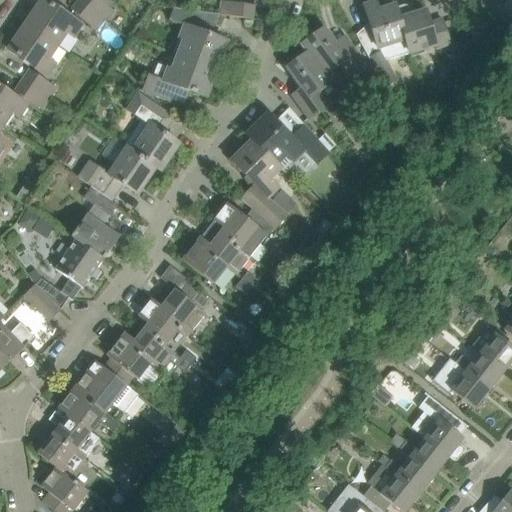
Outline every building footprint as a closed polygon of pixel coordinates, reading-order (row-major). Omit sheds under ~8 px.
[(44,0),(41,0),(25,24),(57,46),(66,32),(73,37),(81,25),(44,0)] [(95,31),(104,21),(80,0),(79,0),(71,10),(95,31)] [(113,10),(100,0),(80,0),(104,21),(113,10)] [(252,19),(253,5),(222,1),(220,15),(252,19)] [(357,34),(356,35),(385,88),(398,81),(387,62),(410,55),(410,53),(409,53),(405,40),(405,39),(399,19),(400,19),(396,8),(395,5),(379,11),(376,2),(363,6),(369,23),(370,28),(357,35),(357,34)] [(405,6),(403,6),(396,8),(400,19),(399,19),(405,39),(405,40),(409,53),(410,53),(410,55),(432,48),(432,51),(450,45),(441,19),(429,23),(425,11),(413,15),(412,11),(411,10),(410,9),(409,8),(407,7),(406,7),(405,6)] [(216,70),(223,52),(227,42),(223,40),(202,32),(209,13),(174,9),(169,21),(184,26),(179,38),(183,40),(178,55),(216,70)] [(472,13),(468,20),(471,22),(485,30),(490,22),(472,13)] [(57,46),(25,24),(8,50),(47,76),(55,64),(48,59),(57,46)] [(365,65),(349,42),(339,49),(324,28),(302,45),(308,53),(308,52),(324,75),(325,75),(338,65),(347,78),(365,65)] [(294,57),(284,64),(287,68),(286,68),(301,89),(292,95),(308,119),(340,96),(325,75),(324,75),(308,52),(308,53),(297,61),(294,57)] [(143,92),(174,104),(180,88),(206,98),(216,70),(178,55),(172,70),(159,65),(154,77),(150,75),(143,92)] [(30,70),(22,81),(49,99),(56,87),(30,70)] [(49,99),(22,81),(14,92),(41,110),(49,99)] [(0,87),(0,124),(2,126),(12,112),(19,117),(27,105),(0,87)] [(141,119),(124,146),(126,148),(161,171),(179,144),(164,134),(175,118),(138,93),(134,100),(127,110),(141,119)] [(403,109),(401,115),(405,120),(412,119),(414,113),(410,108),(403,109)] [(268,115),(246,136),(252,141),(274,162),(280,168),(282,171),(292,161),(302,151),(315,164),(316,165),(329,152),(328,151),(317,139),(304,125),(291,138),(268,115)] [(325,132),(317,139),(328,151),(336,143),(325,132)] [(280,168),(274,162),(252,141),(231,162),(254,185),(240,199),(252,210),(273,228),(274,229),(287,214),(267,196),(277,187),(269,178),(280,168)] [(161,171),(126,148),(108,174),(90,161),(78,178),(92,187),(111,200),(122,185),(137,195),(155,168),(161,172),(161,171)] [(118,205),(111,200),(92,187),(84,199),(110,216),(118,205)] [(250,258),(273,228),(252,210),(246,218),(227,203),(213,221),(214,221),(223,229),(224,228),(234,236),(229,242),(250,258)] [(26,209),(17,224),(28,231),(34,230),(40,221),(41,219),(26,209)] [(104,259),(119,237),(86,215),(71,236),(104,259)] [(223,265),(226,267),(236,275),(250,258),(229,242),(234,236),(224,228),(223,229),(214,221),(204,233),(208,236),(204,240),(210,245),(206,251),(223,265)] [(76,240),(55,270),(69,279),(61,292),(57,298),(65,303),(68,298),(72,300),(81,287),(82,288),(103,258),(104,259),(71,236),(71,237),(76,240)] [(213,284),(223,271),(226,267),(223,265),(206,251),(210,245),(204,240),(201,237),(182,260),(213,284)] [(304,238),(296,248),(305,255),(313,245),(304,238)] [(490,244),(483,253),(489,258),(490,259),(498,250),(490,244)] [(247,273),(242,280),(252,288),(257,280),(247,273)] [(41,278),(35,285),(44,294),(53,286),(41,278)] [(252,288),(242,280),(236,287),(246,295),(252,288)] [(175,290),(162,307),(161,307),(182,323),(177,329),(187,337),(206,314),(201,310),(208,301),(186,284),(179,293),(175,290)] [(24,296),(49,321),(60,310),(44,294),(35,285),(24,296)] [(164,346),(177,329),(182,323),(161,307),(162,307),(152,299),(138,317),(148,324),(158,332),(154,338),(164,346)] [(511,307),(508,304),(503,311),(511,318),(503,330),(511,336),(511,307)] [(443,306),(435,317),(438,319),(444,324),(453,314),(446,309),(443,306)] [(9,335),(0,325),(0,370),(28,343),(34,337),(20,323),(9,335)] [(184,373),(190,366),(180,358),(164,346),(154,338),(158,332),(148,324),(135,341),(130,347),(151,363),(150,363),(169,377),(177,367),(184,373)] [(487,326),(471,346),(480,353),(480,352),(504,371),(511,361),(511,345),(511,343),(504,336),(502,338),(492,330),(487,326)] [(431,330),(424,338),(433,345),(439,337),(431,330)] [(111,359),(104,368),(126,386),(133,377),(137,380),(136,381),(148,390),(162,372),(150,363),(151,363),(130,347),(135,341),(125,333),(107,356),(111,359)] [(254,333),(243,346),(251,353),(262,339),(254,333)] [(186,351),(180,358),(190,366),(196,359),(186,351)] [(461,355),(455,363),(489,390),(504,371),(480,352),(480,353),(471,363),(461,355)] [(449,359),(432,381),(448,393),(450,390),(461,399),(460,401),(465,405),(466,403),(474,409),(489,390),(455,363),(449,359)] [(95,362),(73,390),(104,414),(105,414),(112,404),(124,413),(138,395),(126,386),(104,368),(95,362)] [(208,385),(196,399),(205,406),(217,392),(208,385)] [(373,397),(375,399),(385,408),(393,398),(378,386),(371,396),(373,397)] [(89,433),(90,432),(99,421),(113,432),(119,425),(105,414),(104,414),(73,390),(58,409),(67,416),(68,416),(89,433)] [(425,393),(415,406),(423,412),(435,422),(423,438),(448,457),(454,462),(455,461),(454,460),(463,449),(458,445),(463,438),(460,436),(466,427),(467,428),(468,427),(425,393)] [(59,427),(53,434),(84,459),(99,439),(90,432),(89,433),(68,416),(67,416),(58,409),(50,420),(59,427)] [(175,426),(166,438),(176,446),(184,436),(186,434),(175,426)] [(69,477),(84,459),(53,434),(37,454),(56,468),(69,477)] [(396,434),(390,442),(408,456),(434,476),(448,457),(423,438),(415,449),(396,434)] [(383,454),(377,462),(381,465),(419,495),(434,476),(408,456),(401,467),(390,459),(383,454)] [(141,464),(137,469),(146,477),(154,468),(144,460),(141,464)] [(370,485),(362,495),(363,496),(382,511),(383,511),(391,503),(402,511),(405,511),(419,495),(381,465),(366,483),(370,485)] [(50,494),(42,503),(54,511),(70,511),(72,511),(88,492),(69,477),(56,468),(41,487),(50,494)] [(137,469),(128,480),(137,487),(146,477),(137,469)] [(355,490),(337,511),(382,511),(363,496),(362,495),(355,490)] [(494,496),(479,511),(511,511),(511,493),(509,491),(501,501),(494,496)]
